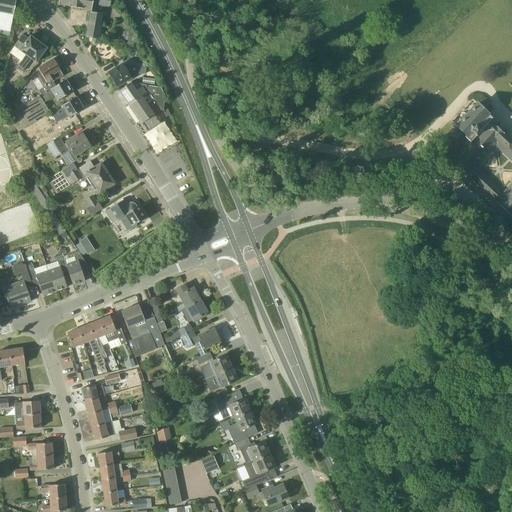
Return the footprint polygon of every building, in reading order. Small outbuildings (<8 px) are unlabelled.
[(0,0),(0,33),(10,35),(16,0),(0,0)] [(59,0),(58,3),(69,6),(82,10),(82,8),(91,10),(93,3),(110,6),(110,0),(59,0)] [(103,14),(91,13),(86,37),(93,38),(92,43),(93,45),(96,45),(97,44),(98,39),(100,39),(103,14)] [(47,48),(30,35),(28,39),(22,35),(14,46),(10,52),(22,61),(19,65),(21,66),(19,69),(23,71),(25,69),(32,59),(36,62),(47,48)] [(53,58),(37,68),(34,72),(33,72),(30,78),(32,81),(33,81),(39,90),(46,86),(64,75),(53,58)] [(133,73),(145,74),(146,66),(131,64),(125,68),(123,64),(108,73),(117,87),(132,78),(130,75),(133,73)] [(143,77),(142,85),(154,86),(155,78),(143,77)] [(43,103),(54,96),(57,100),(73,91),(66,79),(43,93),(26,104),(14,111),(8,115),(18,132),(36,121),(35,120),(49,111),(43,103)] [(146,94),(143,90),(145,89),(145,85),(131,83),(119,91),(129,105),(146,94)] [(161,122),(154,114),(155,113),(155,112),(158,110),(164,111),(165,96),(163,91),(161,87),(145,85),(145,89),(143,90),(146,94),(129,105),(141,123),(142,122),(148,131),(161,122)] [(13,98),(7,94),(1,103),(7,107),(13,98)] [(84,109),(76,97),(61,106),(63,108),(52,115),(57,123),(68,116),(69,118),(84,109)] [(464,137),(470,142),(452,160),(511,216),(511,141),(489,121),(492,117),(478,103),(456,126),(466,135),(464,137)] [(8,115),(14,111),(10,105),(5,111),(8,115)] [(55,126),(47,131),(50,137),(59,132),(55,126)] [(75,155),(90,146),(83,135),(78,137),(77,136),(67,142),(67,143),(63,145),(59,138),(48,145),(55,157),(61,154),(69,166),(78,160),(75,155)] [(108,174),(101,163),(94,168),(90,162),(78,171),(74,164),(48,180),(57,195),(81,179),(83,182),(87,179),(90,185),(108,174)] [(39,182),(46,178),(42,172),(35,176),(39,182)] [(114,183),(108,174),(90,185),(97,196),(102,193),(102,192),(103,191),(114,183)] [(181,181),(184,189),(192,186),(189,178),(181,181)] [(41,183),(37,186),(42,195),(47,192),(41,183)] [(29,188),(36,199),(42,196),(35,184),(29,188)] [(83,203),(91,217),(102,209),(97,201),(97,202),(93,196),(83,203)] [(139,205),(138,206),(138,205),(137,204),(136,203),(135,202),(134,202),(133,202),(132,201),(131,201),(129,202),(128,203),(127,203),(124,199),(106,211),(113,222),(120,218),(128,231),(136,225),(136,224),(142,220),(142,221),(146,219),(145,218),(146,217),(139,205)] [(75,244),(83,256),(95,248),(87,236),(75,244)] [(75,257),(76,262),(67,265),(66,265),(69,274),(73,285),(85,281),(82,270),(89,268),(81,255),(75,257)] [(65,260),(58,262),(60,267),(48,271),(55,291),(67,287),(64,276),(69,274),(66,265),(67,265),(65,260)] [(31,281),(26,266),(25,263),(12,268),(15,275),(21,273),(23,280),(1,287),(5,296),(6,295),(10,306),(21,302),(21,304),(31,301),(25,283),(31,281)] [(55,291),(48,271),(36,275),(33,264),(26,266),(31,281),(33,287),(39,285),(43,295),(55,291)] [(180,311),(200,299),(193,287),(188,290),(184,285),(176,289),(184,303),(177,307),(179,312),(180,311)] [(163,321),(158,310),(154,298),(148,301),(154,317),(154,316),(157,324),(163,321)] [(200,299),(180,311),(187,324),(193,320),(207,312),(200,299)] [(154,317),(145,320),(139,304),(121,311),(132,339),(128,341),(135,357),(156,349),(165,345),(158,329),(157,324),(154,316),(154,317)] [(110,315),(99,320),(105,335),(111,332),(116,330),(110,315)] [(99,320),(88,324),(105,365),(112,362),(106,350),(104,351),(102,346),(107,343),(104,335),(105,335),(99,320)] [(105,365),(88,324),(78,329),(84,343),(88,341),(99,367),(105,365)] [(182,336),(193,331),(190,325),(179,330),(164,337),(167,343),(182,336)] [(182,336),(188,348),(201,341),(204,348),(213,345),(213,346),(216,345),(215,344),(220,342),(214,328),(199,334),(195,336),(193,331),(182,336)] [(78,329),(67,333),(73,348),(84,343),(78,329)] [(10,350),(12,365),(25,363),(23,348),(10,350)] [(10,350),(0,351),(0,380),(1,380),(0,372),(0,367),(12,365),(10,350)] [(207,353),(201,356),(196,358),(199,364),(212,358),(210,352),(207,353)] [(216,374),(231,367),(226,355),(210,362),(216,374)] [(124,362),(126,368),(135,366),(132,359),(124,362)] [(231,367),(216,374),(221,387),(237,380),(231,367)] [(118,373),(104,377),(107,385),(121,382),(118,373)] [(103,388),(102,383),(82,388),(85,402),(98,398),(105,396),(103,388)] [(29,393),(28,384),(16,386),(18,395),(29,393)] [(215,401),(229,394),(226,388),(212,395),(215,401)] [(245,398),(235,403),(233,399),(231,400),(229,394),(215,401),(218,408),(217,408),(222,419),(218,421),(220,424),(235,417),(250,410),(245,398)] [(98,398),(85,402),(89,414),(101,411),(98,398)] [(7,399),(0,399),(0,408),(8,408),(7,399)] [(24,415),(40,414),(39,401),(16,403),(16,408),(24,408),(24,415)] [(130,404),(118,407),(120,416),(132,413),(130,404)] [(116,407),(109,409),(110,414),(112,418),(119,416),(116,407)] [(248,437),(245,432),(247,431),(245,428),(256,423),(250,410),(235,417),(220,424),(223,432),(227,430),(231,438),(231,437),(234,444),(248,437)] [(105,424),(101,411),(89,414),(92,427),(105,424)] [(40,414),(24,415),(16,416),(17,424),(17,429),(41,427),(40,414)] [(115,435),(115,434),(112,422),(105,424),(92,427),(95,440),(115,435)] [(12,427),(0,427),(0,437),(13,437),(12,427)] [(172,442),(168,428),(156,431),(159,445),(172,442)] [(135,429),(124,431),(119,432),(119,433),(120,441),(137,437),(135,429)] [(25,437),(13,438),(13,447),(26,446),(25,437)] [(248,437),(234,444),(237,450),(239,449),(250,444),(248,437)] [(137,449),(137,446),(139,446),(138,441),(121,444),(123,452),(135,450),(137,449)] [(254,461),(253,460),(269,454),(264,442),(255,445),(254,442),(250,444),(239,449),(246,465),(254,461)] [(37,457),(53,456),(52,443),(28,444),(29,450),(31,450),(32,457),(37,457)] [(170,449),(163,451),(165,461),(172,459),(170,449)] [(112,457),(119,456),(118,451),(98,453),(100,467),(113,465),(112,457)] [(269,454),(253,460),(254,461),(246,465),(244,465),(250,478),(243,481),(246,490),(270,479),(266,470),(274,466),(269,454)] [(53,456),(37,457),(38,465),(30,466),(30,471),(54,470),(53,456)] [(218,468),(213,456),(201,461),(206,473),(218,468)] [(129,470),(122,471),(122,470),(121,470),(114,471),(113,465),(100,467),(102,480),(115,478),(122,477),(130,476),(129,470)] [(174,466),(162,468),(170,505),(182,503),(174,466)] [(26,469),(14,470),(15,479),(27,478),(26,469)] [(102,480),(104,494),(117,492),(115,478),(102,480)] [(37,479),(26,479),(27,488),(37,487),(37,479)] [(50,498),(66,497),(65,484),(41,486),(42,492),(50,491),(50,498)] [(263,491),(259,493),(255,494),(256,495),(258,501),(266,498),(269,505),(288,497),(283,485),(274,489),(273,486),(262,491),(263,491)] [(256,495),(255,494),(259,493),(256,486),(245,491),(248,500),(254,497),(253,496),(256,495)] [(117,492),(104,494),(105,507),(126,504),(125,498),(118,499),(117,492)] [(66,497),(50,498),(51,507),(43,507),(43,511),(47,511),(67,510),(66,497)] [(145,499),(133,500),(134,509),(146,508),(145,499)] [(214,503),(206,505),(200,506),(202,511),(208,511),(208,510),(216,508),(214,503)]
